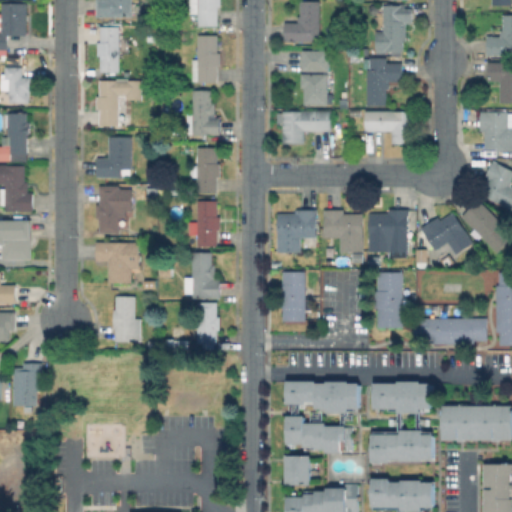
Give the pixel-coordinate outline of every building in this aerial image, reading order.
[(133,0),(133,16),(97,16),(97,0),(133,0)] [(221,0),(221,6),(218,6),(218,24),(199,25),(199,12),(190,12),(190,0),(221,0)] [(321,0),(321,40),(286,40),(286,21),(299,21),(298,15),(301,15),(301,0),(321,0)] [(28,2),(27,35),(9,35),(9,50),(0,49),(0,12),(2,12),(2,1),(28,2)] [(383,9),(413,9),(413,22),(407,22),(407,39),(402,39),(402,51),(376,51),(376,30),(383,31),(383,9)] [(511,13),(511,53),(488,53),(488,35),(501,35),(501,29),(504,29),(504,13),(511,13)] [(121,25),(121,71),(100,71),(100,55),(98,55),(98,41),(101,41),(101,25),(121,25)] [(222,51),(221,65),(219,65),(219,82),(193,81),(194,58),(199,58),(200,33),(218,33),(218,51),(222,51)] [(347,34),(347,43),(337,43),(337,34),(347,34)] [(330,49),(330,71),(303,70),(304,49),(330,49)] [(385,59),(385,64),(402,64),(402,80),(389,80),(389,103),(366,103),(366,59),(385,59)] [(33,76),(33,92),(30,91),(30,102),(9,102),(10,78),(6,78),(6,60),(20,60),(20,66),(23,66),(23,76),(33,76)] [(511,102),(501,102),(501,79),(489,79),(489,61),(511,61),(511,102)] [(329,73),(329,104),(305,104),(305,87),(302,87),(302,73),(329,73)] [(143,81),(143,99),(121,98),(120,125),(100,125),(101,81),(143,81)] [(216,101),(216,115),(221,115),(221,133),(188,133),(188,110),(194,110),(195,88),(213,88),(213,101),(216,101)] [(332,109),(332,130),(305,130),(305,142),(284,142),(284,110),(332,109)] [(509,110),(510,125),(511,125),(511,150),(486,150),(486,130),(481,130),(481,110),(509,110)] [(413,129),(413,137),(395,137),(395,129),(364,129),(364,111),(413,112),(413,129)] [(33,124),(33,132),(29,132),(29,134),(30,134),(29,146),(29,152),(12,151),(12,146),(4,146),(4,134),(9,134),(9,115),(29,115),(29,124),(33,124)] [(141,153),(141,168),(132,168),(132,176),(98,176),(98,157),(109,157),(109,135),(133,135),(133,153),(141,153)] [(222,162),(221,175),(219,175),(219,192),(198,191),(198,176),(195,176),(194,163),(199,163),(199,146),(217,146),(218,162),(222,162)] [(511,207),(482,193),(489,179),(485,177),(494,159),(511,167),(511,207)] [(29,180),(29,192),(35,192),(35,210),(7,209),(7,203),(0,203),(1,187),(7,187),(7,182),(0,182),(0,163),(27,164),(26,180),(29,180)] [(159,194),(151,194),(151,186),(159,186),(159,194)] [(133,188),(132,209),(128,209),(128,213),(122,213),(122,232),(101,232),(101,188),(133,188)] [(221,215),(221,230),(218,230),(218,244),(199,244),(199,234),(191,234),(191,221),(200,221),(200,198),(218,198),(218,215),(221,215)] [(502,224),(511,234),(511,238),(499,251),(483,235),(480,239),(472,232),(476,228),(464,215),(480,199),(504,223),(502,224)] [(318,208),(318,236),(303,236),(303,251),(279,251),(279,212),(298,212),(298,208),(318,208)] [(365,212),(365,250),(342,251),(342,236),(326,236),(326,209),(345,208),(345,213),(365,212)] [(411,210),(411,257),(389,257),(389,251),(373,251),(373,215),(389,215),(389,210),(411,210)] [(455,211),(476,242),(458,253),(450,241),(438,249),(423,227),(455,211)] [(32,230),(31,258),(3,258),(4,219),(32,220),(32,230)] [(139,243),(139,278),(133,278),(133,283),(109,282),(110,257),(98,257),(99,243),(139,243)] [(217,263),(216,277),(223,277),(222,297),(194,296),(193,290),(186,290),(186,273),(194,273),(195,250),(214,251),(213,263),(217,263)] [(418,261),(417,250),(426,250),(426,261),(418,261)] [(365,252),(365,261),(355,261),(355,252),(365,252)] [(175,262),(174,275),(160,274),(161,261),(175,262)] [(304,270),(280,271),(281,320),(305,320),(304,270)] [(377,326),(402,327),(403,271),(378,270),(377,326)] [(511,344),(511,271),(497,271),(495,344),(511,344)] [(0,273),(4,273),(4,285),(17,286),(17,302),(0,301),(0,273)] [(159,277),(158,288),(149,287),(149,277),(159,277)] [(136,297),(136,320),(142,320),(142,340),(117,340),(117,327),(116,327),(116,308),(117,308),(117,296),(136,297)] [(221,314),(221,329),(218,329),(217,348),(204,348),(204,342),(198,342),(198,300),(218,300),(218,314),(221,314)] [(14,314),(14,340),(0,340),(0,317),(6,317),(6,314),(14,314)] [(487,341),(487,317),(413,317),(414,342),(487,341)] [(190,340),(190,351),(168,351),(168,340),(190,340)] [(43,365),(42,404),(16,404),(16,367),(32,367),(32,365),(43,365)] [(319,382),(329,382),(329,380),(352,380),(352,382),(362,382),(362,408),(352,408),(351,412),(329,411),(329,407),(318,407),(318,399),(308,399),(308,403),(289,403),(289,380),(319,380),(319,382)] [(422,380),(422,385),(431,385),(430,410),(422,410),(422,413),(400,413),(400,410),(376,410),(376,385),(400,385),(400,380),(422,380)] [(511,439),(511,404),(442,404),(442,439),(511,439)] [(353,428),(353,450),(344,450),(344,451),(328,451),(328,448),(317,448),(317,446),(307,446),(307,443),(289,443),(289,414),(307,414),(307,421),(329,421),(329,425),(348,424),(348,428),(353,428)] [(428,428),(428,432),(434,432),(434,462),(392,462),(392,463),(374,462),(374,431),(392,431),(392,432),(398,432),(398,428),(428,428)] [(313,454),(313,484),(287,484),(287,454),(313,454)] [(511,511),(511,462),(483,462),(482,511),(511,511)] [(434,480),(434,508),(422,508),(422,511),(401,511),(401,508),(382,508),(382,507),(375,507),(375,478),(391,478),(391,480),(434,480)] [(359,481),(359,511),(289,511),(289,495),(306,495),(306,492),(318,492),(318,489),(329,489),(329,481),(359,481)]
